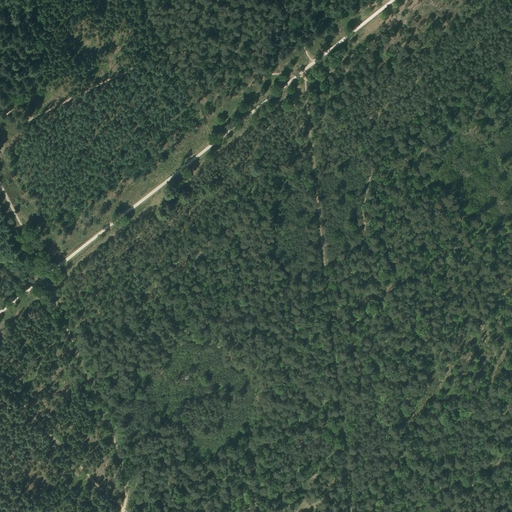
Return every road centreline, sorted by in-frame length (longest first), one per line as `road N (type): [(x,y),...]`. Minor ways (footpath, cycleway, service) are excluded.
road 1 (unknown): [(446,511),(437,487),(402,453),(406,363),(363,224),(371,153),(339,88),(298,74)]
road 2 (track): [(298,74),(43,279)]
road 3 (track): [(298,74),(263,74),(220,50),(191,52),(165,56),(28,120),(0,117)]
road 4 (track): [(43,279),(111,422),(124,463),(122,511)]
road 5 (unknown): [(122,511),(0,380)]
